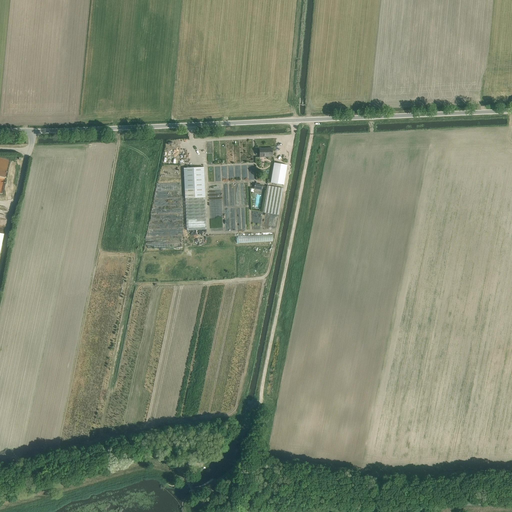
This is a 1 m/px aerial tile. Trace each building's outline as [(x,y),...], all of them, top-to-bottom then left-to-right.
[(501,87),(499,87),(498,87),(497,87),(496,88),(495,88),(494,89),(493,90),(492,91),(492,93),(492,94),(492,95),(492,97),(492,98),(493,99),(494,100),(495,101),(496,101),(497,102),(499,102),(500,102),(501,102),(503,102),(504,101),(505,100),(506,99),(506,98),(507,97),(507,95),(507,94),(507,93),(507,91),(506,90),(505,89),(504,88),(503,87),(502,87),(501,87)] [(260,149),(260,157),(272,157),(272,153),(273,153),(273,152),(272,152),(272,148),(272,149),(266,149),(266,148),(260,149)] [(272,178),(271,181),(271,183),(284,185),(287,165),(274,162),(272,178)] [(207,230),(204,167),(184,168),(187,231),(207,230)] [(283,189),(267,186),(263,212),(279,215),(283,189)] [(274,234),(237,236),(237,243),(274,242),(274,234)]
